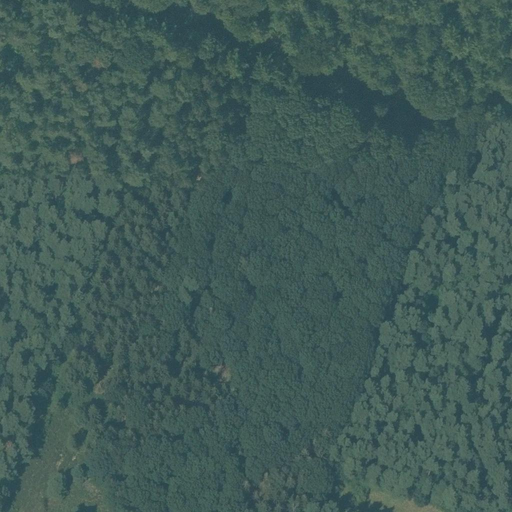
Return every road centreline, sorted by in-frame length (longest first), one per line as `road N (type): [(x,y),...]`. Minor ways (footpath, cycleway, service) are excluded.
road 1 (track): [(318,511),(473,105)]
road 2 (track): [(473,105),(186,0)]
